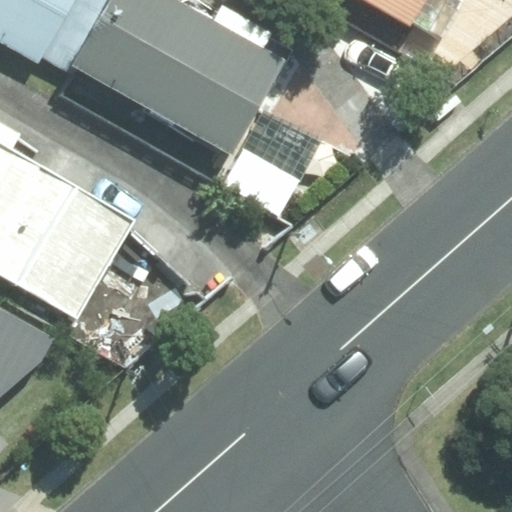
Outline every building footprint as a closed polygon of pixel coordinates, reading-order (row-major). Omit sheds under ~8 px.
[(81,66),(76,63),(111,0),(0,0),(0,42),(40,66),(44,58),(74,77),(81,66)] [(233,153),(287,57),(186,0),(111,0),(76,63),(81,66),(233,153)] [(361,0),(405,25),(419,0),(361,0)] [(0,279),(69,319),(127,221),(11,152),(21,135),(0,123),(0,279)] [(0,392),(42,357),(54,334),(0,303),(0,392)]
